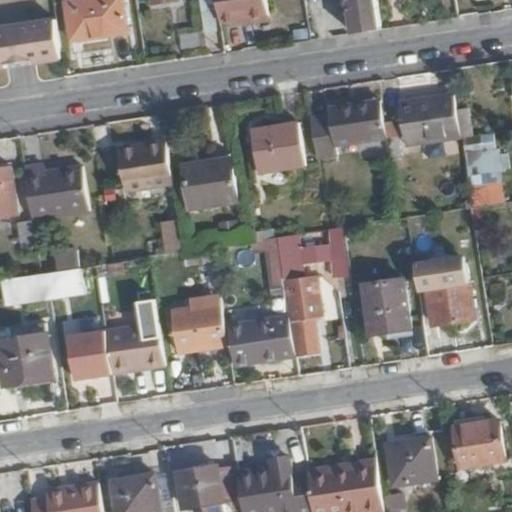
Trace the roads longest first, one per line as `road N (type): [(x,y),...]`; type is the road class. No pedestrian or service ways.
road 1 (residential): [(0,449),(511,370)]
road 2 (residential): [(0,112),(511,34)]
